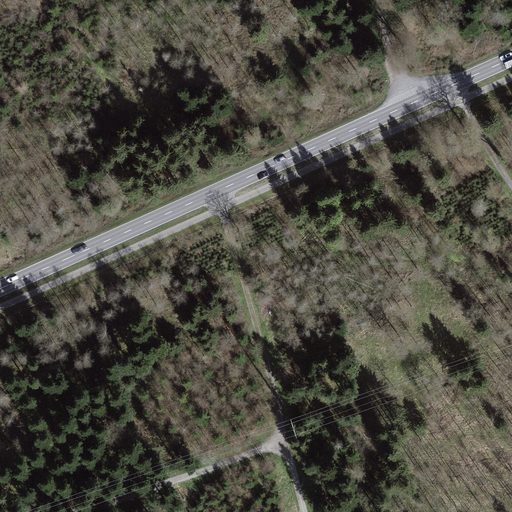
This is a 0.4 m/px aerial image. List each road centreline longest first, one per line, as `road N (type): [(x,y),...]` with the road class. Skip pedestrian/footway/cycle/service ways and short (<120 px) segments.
road 1 (primary): [(0,286),(511,62)]
road 2 (track): [(303,511),(220,190)]
road 3 (track): [(83,511),(284,440)]
